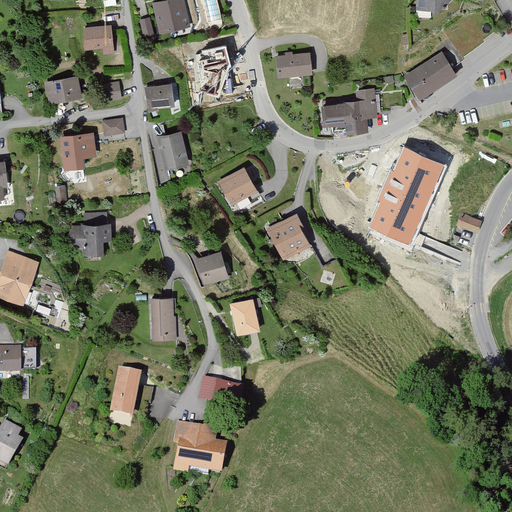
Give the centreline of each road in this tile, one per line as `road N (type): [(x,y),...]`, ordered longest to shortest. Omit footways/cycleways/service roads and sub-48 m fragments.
road 1 (residential): [(173,417),(213,343),(193,284),(168,255),(151,190),(124,0)]
road 2 (unclassified): [(233,0),(267,114),(280,131),(311,145),(380,134),(511,43)]
road 3 (tertiary): [(511,387),(489,346),(477,295),(482,244),(511,181)]
